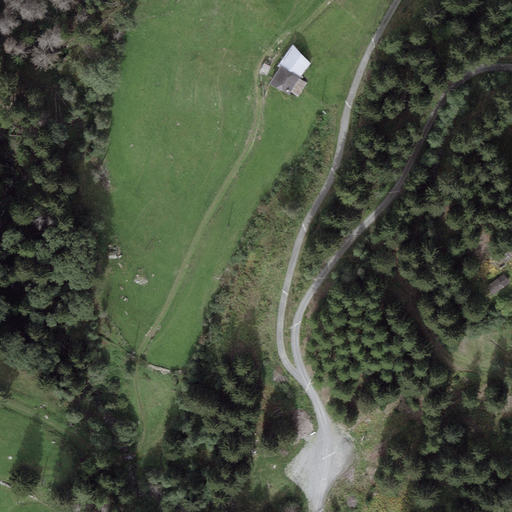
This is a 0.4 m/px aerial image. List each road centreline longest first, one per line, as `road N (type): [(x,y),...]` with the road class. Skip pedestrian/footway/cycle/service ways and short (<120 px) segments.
road 1 (track): [(304,380),(286,360),(280,336),(298,239),(331,174),(361,69),(404,0)]
road 2 (track): [(369,222),(448,87),(496,64),(511,67)]
road 3 (track): [(304,380),(296,348),(302,304),(327,261),(369,222)]
road 4 (track): [(318,511),(327,434),(304,380)]
